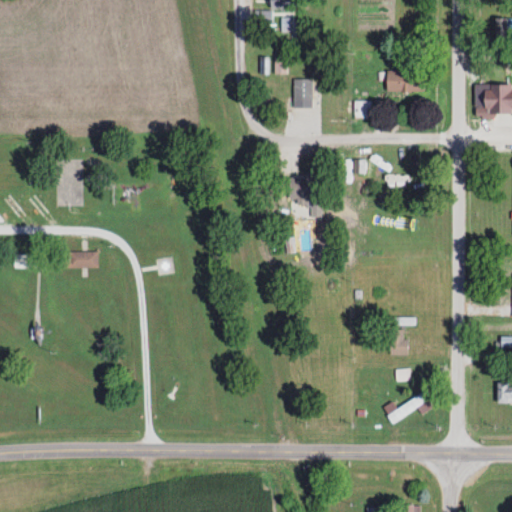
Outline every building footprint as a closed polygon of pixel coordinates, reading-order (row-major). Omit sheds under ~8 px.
[(268,0),(269,10),(289,10),(288,0),(268,0)] [(305,32),(305,21),(290,21),(290,18),(281,19),(281,33),(305,32)] [(287,73),(287,57),(274,57),(274,73),(287,73)] [(386,71),(386,93),(422,93),(422,71),(386,71)] [(311,78),(293,78),(293,99),(311,99),(311,78)] [(511,108),(511,83),(484,84),(484,109),(511,108)] [(353,118),(371,118),(371,100),(353,100),(353,118)] [(355,172),(364,172),(364,159),(355,159),(355,172)] [(289,202),(306,202),(306,199),(322,199),(322,175),(289,175),(289,202)] [(97,267),(97,251),(68,251),(68,267),(97,267)] [(173,273),(171,257),(155,259),(157,275),(173,273)] [(415,325),(415,317),(399,317),(399,325),(415,325)] [(389,354),(407,354),(407,328),(389,328),(389,354)] [(500,348),(511,348),(511,335),(499,336),(500,348)] [(496,402),(511,402),(511,381),(496,381),(496,402)] [(386,414),(392,423),(428,398),(422,390),(386,414)]
